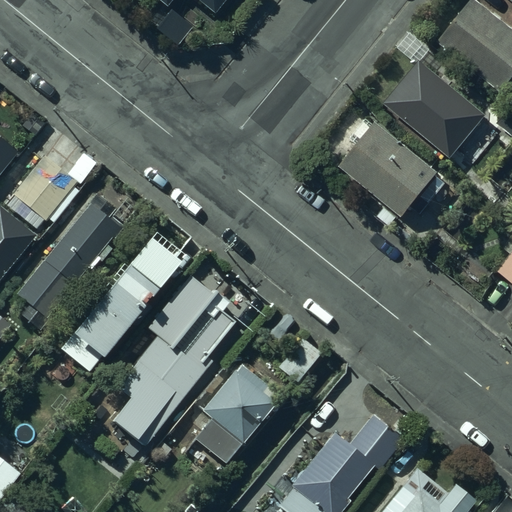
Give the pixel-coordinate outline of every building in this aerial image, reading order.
[(166,0),(175,8),(182,0),(191,0),(217,22),(235,0),(166,0)] [(511,36),(472,2),(433,50),(497,99),(511,78),(511,36)] [(415,66),(380,110),(446,164),(483,121),(415,66)] [(437,182),(372,128),(335,171),(400,225),(437,182)] [(0,180),(18,158),(0,142),(0,180)] [(79,188),(45,161),(13,199),(48,227),(79,188)] [(91,210),(15,305),(49,332),(124,237),(91,210)] [(0,291),(39,244),(0,212),(0,291)] [(182,278),(153,254),(75,348),(105,372),(182,278)] [(511,260),(501,275),(511,282),(511,260)] [(231,339),(182,300),(153,337),(162,344),(119,398),(132,409),(114,431),(147,458),(212,377),(206,372),(231,339)] [(0,335),(10,324),(0,316),(0,335)] [(270,395),(242,373),(206,420),(215,426),(198,447),(230,472),(278,411),(265,401),(270,395)] [(349,455),(333,442),(292,495),(314,511),(346,511),(375,475),(379,479),(405,445),(374,422),(349,455)] [(0,511),(22,480),(0,464),(0,511)] [(444,494),(416,473),(385,511),(463,511),(472,501),(451,485),(444,494)]
